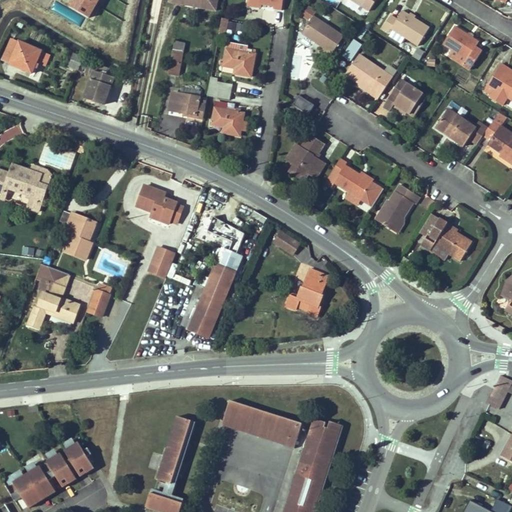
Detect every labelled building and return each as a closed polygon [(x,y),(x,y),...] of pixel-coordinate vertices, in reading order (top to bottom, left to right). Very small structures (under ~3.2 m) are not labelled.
[(169,0),(170,2),(180,4),(181,0),(198,3),(197,7),(216,11),(217,0),(169,0)] [(283,0),(247,0),(247,3),(261,5),(274,7),(274,10),(282,11),(283,0)] [(376,0),(350,0),(369,11),(376,0)] [(311,21),(302,34),(315,42),(325,49),(324,51),(331,56),(344,37),(314,17),(317,12),(309,7),(303,16),(311,21)] [(429,28),(403,11),(397,19),(391,15),(383,28),(389,32),(391,29),(393,30),(405,38),(418,46),(429,28)] [(228,22),(227,29),(244,32),(245,24),(228,22)] [(479,42),(455,26),(443,45),(452,50),(468,60),(464,66),(471,70),(482,52),(476,47),(479,42)] [(405,38),(393,30),(389,36),(401,43),(405,38)] [(301,36),(313,45),(315,42),(302,34),(301,36)] [(19,42),(12,38),(2,61),(9,64),(19,42)] [(351,62),(361,43),(352,38),(342,57),(351,62)] [(42,51),(19,42),(9,64),(32,74),(37,63),(42,51)] [(185,44),(175,42),(169,74),(179,76),(185,44)] [(222,72),(251,77),(256,51),(248,49),(247,53),(226,49),(224,61),(221,60),(220,65),(223,66),(222,72)] [(418,49),(413,56),(419,60),(424,53),(418,49)] [(468,60),(452,50),(449,56),(464,66),(468,60)] [(44,66),(49,55),(42,51),(37,63),(44,66)] [(79,71),(84,58),(74,54),(69,67),(79,71)] [(212,58),(203,55),(201,61),(211,64),(212,58)] [(378,100),(393,78),(359,55),(346,75),(359,84),(370,91),(368,94),(378,100)] [(104,68),(84,58),(79,71),(92,76),(94,71),(102,74),(104,68)] [(501,64),(484,91),(491,95),(494,90),(509,98),(511,100),(511,75),(505,71),(507,68),(501,64)] [(105,105),(114,78),(94,71),(92,76),(84,97),(105,105)] [(209,88),(232,92),(233,85),(216,82),(216,79),(211,78),(209,88)] [(414,117),(427,97),(401,80),(383,108),(390,112),(393,107),(395,105),(407,112),(414,117)] [(368,94),(370,91),(359,84),(357,86),(368,94)] [(232,92),(209,88),(207,96),(230,100),(232,92)] [(505,104),(509,98),(494,90),(491,95),(505,104)] [(203,119),(207,99),(173,93),(170,111),(188,114),(187,116),(203,119)] [(296,95),(291,103),(309,115),(314,107),(296,95)] [(405,115),(407,112),(395,105),(393,107),(405,115)] [(215,108),(213,120),(225,122),(224,127),(223,133),(240,136),(241,131),(246,131),(247,122),(242,121),(244,114),(240,113),(241,109),(236,108),(236,110),(236,112),(226,110),(227,108),(222,107),(221,110),(215,108)] [(483,136),(488,128),(480,122),(476,128),(449,109),(436,127),(464,146),(469,139),(477,144),(483,136)] [(508,118),(499,112),(488,128),(483,136),(490,141),(488,144),(502,155),(507,157),(505,160),(511,164),(511,133),(502,126),(508,118)] [(324,144),(309,135),(301,147),(299,146),(289,163),(293,166),(289,173),(299,180),(304,172),(308,175),(316,180),(326,164),(317,159),(313,164),(310,162),(316,153),(318,154),(324,144)] [(44,144),(40,162),(71,170),(76,152),(44,144)] [(286,161),(289,163),(299,146),(296,144),(286,161)] [(318,154),(316,153),(310,162),(313,164),(317,159),(319,155),(318,154)] [(347,164),(340,159),(325,183),(332,188),(335,184),(349,192),(361,200),(370,206),(381,188),(372,183),(360,175),(346,166),(347,164)] [(0,192),(3,194),(6,187),(32,197),(28,208),(39,212),(51,177),(45,170),(33,166),(31,171),(13,165),(10,174),(0,170),(0,192)] [(303,182),(308,175),(304,172),(299,180),(303,182)] [(362,173),(360,175),(372,183),(374,180),(362,173)] [(418,197),(400,185),(390,202),(388,201),(381,212),(385,214),(379,223),(395,233),(402,223),(397,220),(400,215),(404,218),(413,203),(418,197)] [(160,197),(161,192),(145,186),(137,206),(153,212),(151,217),(170,224),(171,221),(178,223),(184,207),(177,205),(177,203),(164,198),(160,197)] [(381,188),(370,206),(372,207),(383,190),(381,188)] [(358,206),(361,200),(349,192),(345,198),(358,206)] [(314,205),(324,212),(328,205),(318,199),(314,205)] [(362,201),(358,206),(367,212),(370,207),(362,201)] [(60,222),(68,225),(72,214),(64,211),(60,222)] [(376,220),(379,223),(385,214),(381,212),(376,220)] [(67,227),(74,231),(65,252),(86,261),(92,244),(88,243),(86,242),(88,238),(90,238),(96,223),(72,214),(68,225),(67,227)] [(440,219),(431,214),(419,233),(426,237),(428,234),(430,235),(440,219)] [(402,223),(395,233),(398,235),(405,224),(404,218),(400,215),(397,220),(402,223)] [(447,224),(440,219),(430,235),(428,234),(426,237),(421,245),(430,251),(434,245),(449,254),(460,262),(472,243),(456,233),(446,227),(447,224)] [(446,227),(456,233),(458,230),(447,224),(446,227)] [(281,232),(274,242),(293,255),(300,245),(281,232)] [(445,260),(449,254),(434,245),(430,251),(445,260)] [(169,271),(176,254),(158,247),(151,264),(169,271)] [(242,257),(223,249),(210,279),(206,289),(201,286),(198,285),(181,325),(190,329),(189,330),(209,338),(242,257)] [(404,257),(400,263),(423,277),(426,272),(404,257)] [(70,275),(42,264),(36,278),(43,281),(44,280),(65,288),(70,275)] [(166,278),(169,271),(151,264),(149,271),(166,278)] [(317,306),(328,277),(310,270),(300,297),(292,294),(286,307),(295,311),(297,307),(308,312),(307,315),(316,319),(320,308),(317,306)] [(430,276),(428,280),(446,292),(449,288),(430,276)] [(205,277),(201,286),(206,289),(210,279),(205,277)] [(65,288),(44,280),(43,281),(39,292),(40,293),(28,325),(39,329),(45,312),(47,309),(55,312),(53,315),(73,323),(79,306),(61,299),(65,288)] [(511,280),(503,296),(510,300),(511,304),(506,311),(511,314),(511,280)] [(112,289),(100,284),(97,291),(110,296),(112,289)] [(97,291),(96,291),(88,312),(102,317),(110,296),(97,291)] [(508,391),(511,383),(511,380),(501,375),(487,403),(499,409),(508,391)] [(231,401),(223,426),(294,449),(302,424),(231,401)] [(158,480),(172,484),(192,422),(178,417),(158,480)] [(316,509),(342,426),(314,417),(304,449),(302,449),(286,500),(287,501),(283,511),(319,511),(320,511),(316,509)] [(511,462),(511,438),(502,456),(511,462)] [(63,444),(66,450),(75,444),(72,439),(63,444)] [(14,484),(7,488),(15,501),(22,497),(29,508),(56,492),(49,480),(56,476),(63,488),(77,479),(69,468),(73,465),(80,477),(94,468),(87,457),(91,454),(87,448),(83,451),(78,443),(75,444),(66,450),(64,451),(68,457),(65,460),(61,453),(58,455),(49,460),(47,462),(49,464),(42,468),(40,466),(38,467),(29,473),(24,476),(16,481),(14,483),(14,484)] [(46,455),(49,460),(58,455),(55,449),(46,455)] [(26,467),(29,473),(38,467),(35,462),(26,467)] [(12,476),(16,481),(24,476),(21,470),(12,476)] [(172,484),(158,480),(153,494),(168,499),(172,484)] [(153,494),(152,494),(147,508),(160,511),(180,511),(184,503),(168,499),(153,494)] [(463,511),(494,511),(470,499),(463,511)]
